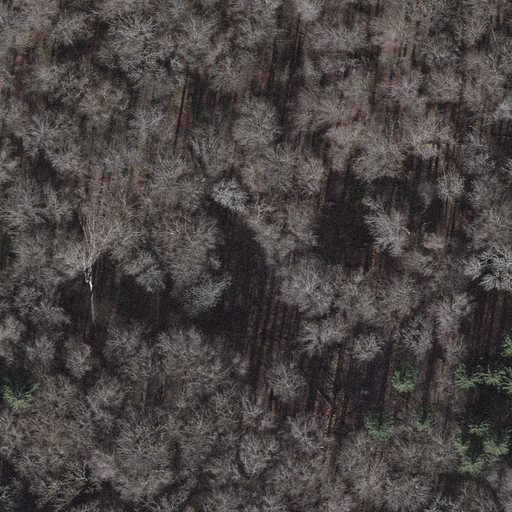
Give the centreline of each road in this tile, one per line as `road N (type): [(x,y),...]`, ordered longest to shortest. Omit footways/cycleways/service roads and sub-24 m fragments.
road 1 (track): [(0,71),(61,118),(99,202),(56,326),(45,387),(56,443),(205,485),(249,511)]
road 2 (track): [(0,61),(206,63),(331,102),(392,135),(438,145),(511,132)]
